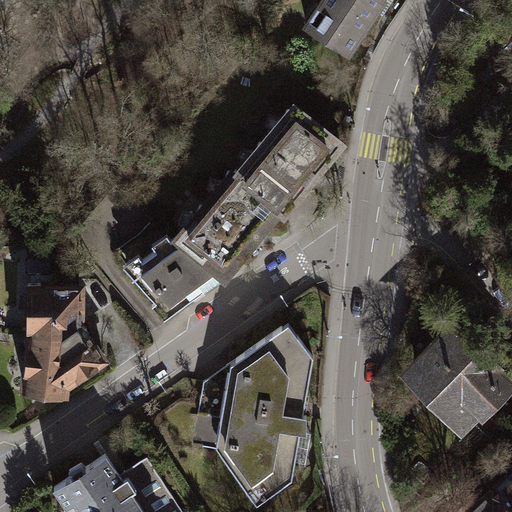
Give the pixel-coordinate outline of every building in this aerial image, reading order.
[(307,18),(305,22),(349,52),(384,0),(320,0),(319,2),(322,4),(311,21),(307,18)] [(467,80),(439,72),(430,104),(469,120),(486,103),(467,80)] [(469,120),(430,104),(428,126),(435,136),(450,137),(469,120)] [(295,106),(240,172),(281,206),(285,210),(306,186),(324,164),(341,144),(295,106)] [(324,164),(306,186),(325,203),(344,181),(324,164)] [(236,168),(178,236),(224,274),(281,206),(240,172),(236,168)] [(168,312),(224,274),(178,236),(127,268),(168,312)] [(31,284),(30,335),(63,335),(83,322),(83,284),(31,284)] [(63,335),(30,335),(24,384),(29,390),(36,392),(42,391),(46,388),(57,390),(103,357),(88,334),(88,329),(83,322),(63,335)] [(293,476),(314,354),(297,334),(291,338),(281,324),(205,380),(193,445),(217,447),(256,503),(293,476)] [(435,352),(416,370),(467,421),(502,386),(495,379),(503,372),(456,325),(432,349),(435,352)] [(73,473),(52,487),(69,511),(144,511),(130,491),(136,488),(127,475),(122,478),(105,452),(85,465),(81,459),(69,467),(73,473)] [(492,488),(466,510),(468,511),(511,511),(511,474),(494,491),(492,488)]
